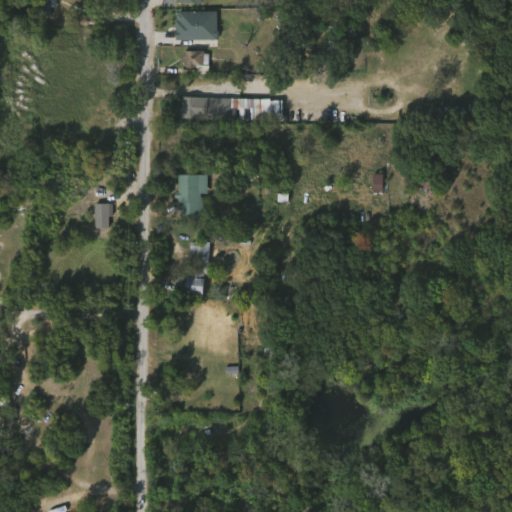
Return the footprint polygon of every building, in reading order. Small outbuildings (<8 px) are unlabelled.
[(55,0),(55,7),(49,7),(49,16),(35,16),(35,9),(30,9),(30,0),(55,0)] [(195,13),(194,0),(167,0),(167,1),(172,1),(172,12),(195,13)] [(44,24),(45,9),(36,9),(35,24),(44,24)] [(287,34),(289,34),(289,29),(298,30),(298,49),(302,49),(302,63),(306,63),(306,68),(316,69),(316,77),(287,78),(287,63),(285,63),(285,53),(280,52),(281,10),(287,10),(287,34)] [(170,49),(211,48),(211,20),(170,21),(170,49)] [(203,50),(203,53),(208,53),(207,72),(195,72),(195,74),(183,74),(183,61),(179,61),(180,55),(184,55),(184,50),(203,50)] [(198,60),(177,60),(177,82),(192,82),(192,75),(197,75),(197,82),(203,82),(203,75),(197,75),(198,60)] [(210,97),(232,97),(232,120),(182,120),(183,97),(210,97)] [(268,121),(237,121),(237,98),(268,99),(268,121)] [(199,194),(200,214),(180,214),(180,203),(176,203),(176,198),(173,198),(173,191),(176,191),(176,174),(204,174),(204,194),(199,194)] [(430,178),(429,195),(406,194),(407,176),(430,178)] [(376,200),(377,183),(367,182),(367,200),(376,200)] [(105,228),(92,228),(92,203),(109,203),(109,216),(105,216),(105,228)] [(26,211),(4,210),(4,220),(26,221),(26,211)] [(207,242),(206,262),(211,263),(210,275),(202,274),(202,295),(184,293),(184,290),(172,289),(172,277),(185,277),(187,242),(207,242)]
